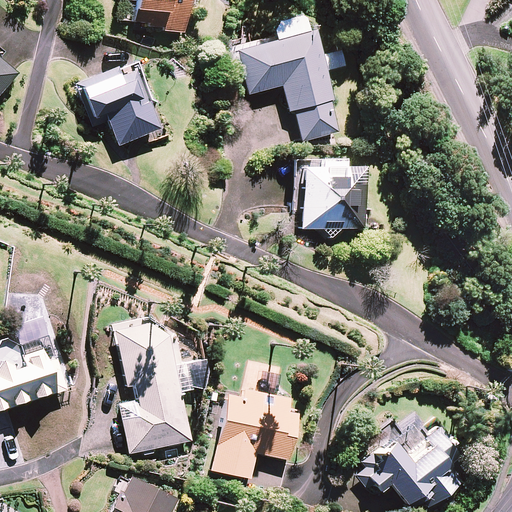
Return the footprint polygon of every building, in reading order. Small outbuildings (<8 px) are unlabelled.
[(133,0),(130,26),(181,32),(184,0),(133,0)] [(333,132),(307,29),(232,48),(244,94),(277,85),(283,110),(288,109),(297,141),(333,132)] [(0,89),(13,71),(0,61),(0,89)] [(158,127),(133,66),(116,74),(113,67),(74,83),(91,125),(105,119),(115,144),(158,127)] [(295,228),(318,228),(318,239),(337,239),(337,227),(358,227),(357,165),(339,165),(338,158),(323,158),(287,158),(287,215),(295,215),(295,228)] [(48,318),(21,327),(1,334),(2,337),(0,337),(0,408),(64,388),(58,370),(64,368),(48,318)] [(187,439),(177,395),(210,388),(204,358),(180,363),(175,337),(171,337),(170,334),(146,322),(112,329),(124,385),(131,384),(135,399),(116,403),(126,452),(187,439)] [(277,367),(260,365),(258,386),(275,388),(277,367)] [(241,390),(240,396),(225,393),(209,469),(247,477),(253,452),(284,459),(294,413),(283,411),(286,399),(241,390)] [(377,454),(352,475),(364,489),(368,485),(372,490),(380,484),(397,504),(401,500),(409,509),(416,503),(422,511),(460,480),(446,462),(453,456),(432,430),(428,434),(413,416),(372,449),(377,454)] [(166,511),(174,497),(127,474),(117,497),(113,495),(105,511),(166,511)] [(15,511),(0,503),(0,511),(15,511)]
